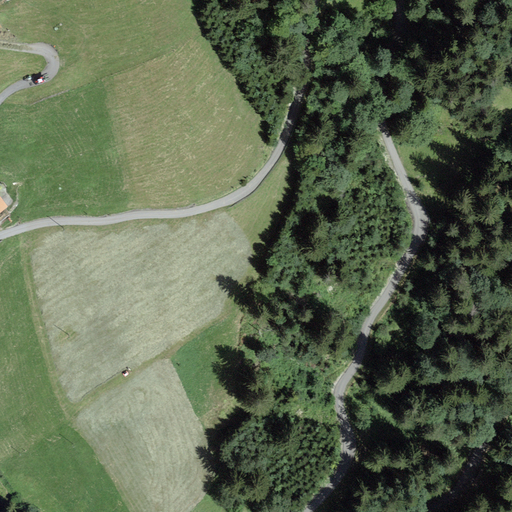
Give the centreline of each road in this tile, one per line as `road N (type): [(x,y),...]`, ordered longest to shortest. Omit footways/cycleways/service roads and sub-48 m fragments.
road 1 (unclassified): [(307,511),(345,465),(338,392),(419,228),(377,97),(381,65),(399,39),(401,0)]
road 2 (unclassified): [(313,0),(291,123),(253,183),(191,211),(49,222),(0,235)]
road 3 (unclassified): [(511,399),(457,488),(430,511)]
road 4 (unclassified): [(0,99),(53,65),(44,51),(0,44)]
